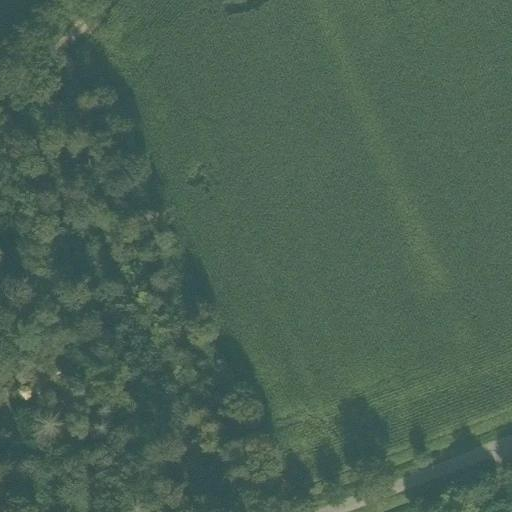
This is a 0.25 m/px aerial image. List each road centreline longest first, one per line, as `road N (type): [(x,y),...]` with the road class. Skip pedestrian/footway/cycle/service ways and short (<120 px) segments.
road 1 (unclassified): [(333,511),(511,443)]
road 2 (track): [(0,115),(96,0)]
